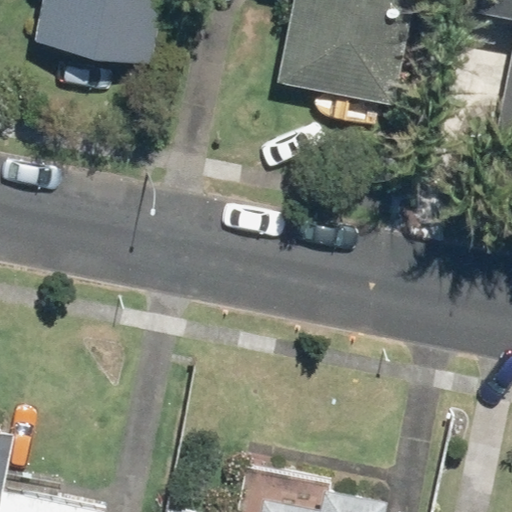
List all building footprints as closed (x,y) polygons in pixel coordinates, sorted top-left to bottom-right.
[(30,0),(24,35),(144,57),(153,0),(30,0)] [(411,0),(282,0),(268,78),(394,100),(411,0)] [(511,0),(462,0),(508,9),(487,128),(511,131),(511,0)] [(343,511),(244,493),(240,511),(214,511),(176,504),(174,511),(343,511)] [(0,511),(82,511),(0,494),(0,511)]
